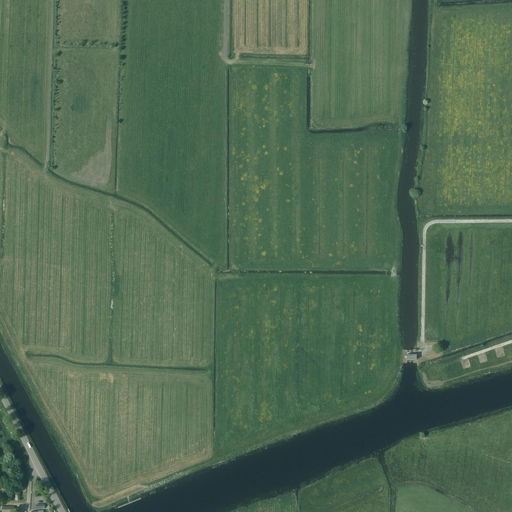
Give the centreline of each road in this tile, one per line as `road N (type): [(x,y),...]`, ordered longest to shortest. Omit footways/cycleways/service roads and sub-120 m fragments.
road 1 (track): [(311,66),(224,58),(224,0)]
road 2 (track): [(7,0),(0,140)]
road 3 (secondary): [(61,511),(0,391)]
